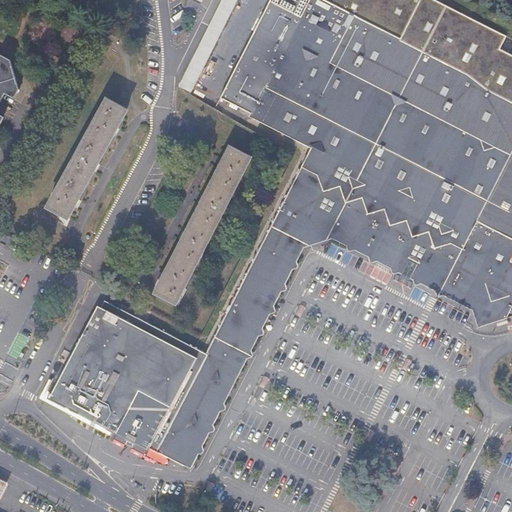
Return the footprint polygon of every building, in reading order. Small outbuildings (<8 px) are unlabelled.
[(236,0),(221,0),(179,86),(191,92),(236,0)] [(202,0),(187,0),(184,7),(196,14),(202,0)] [(306,160),(511,282),(511,94),(491,83),(458,95),(370,50),(358,15),(328,0),(309,0),(251,115),(313,147),(306,160)] [(82,30),(69,22),(61,36),(75,44),(82,30)] [(0,124),(3,118),(0,116),(0,103),(4,96),(13,101),(18,92),(11,62),(2,57),(0,60),(0,124)] [(74,67),(67,64),(60,76),(67,80),(74,67)] [(127,111),(107,100),(48,208),(68,219),(127,111)] [(229,197),(249,157),(229,146),(155,292),(175,303),(229,197)] [(511,282),(306,160),(204,353),(103,301),(99,309),(96,307),(47,401),(114,435),(111,443),(122,449),(123,445),(131,449),(129,452),(141,458),(145,451),(147,452),(149,448),(182,465),(309,218),(315,221),(468,300),(471,310),(474,321),(483,325),(500,319),(511,315),(511,282)] [(309,218),(182,465),(189,469),(312,229),(315,221),(309,218)] [(315,221),(312,229),(471,310),(468,300),(315,221)] [(502,324),(500,319),(483,325),(485,330),(502,324)] [(424,321),(415,340),(434,349),(443,331),(424,321)]
